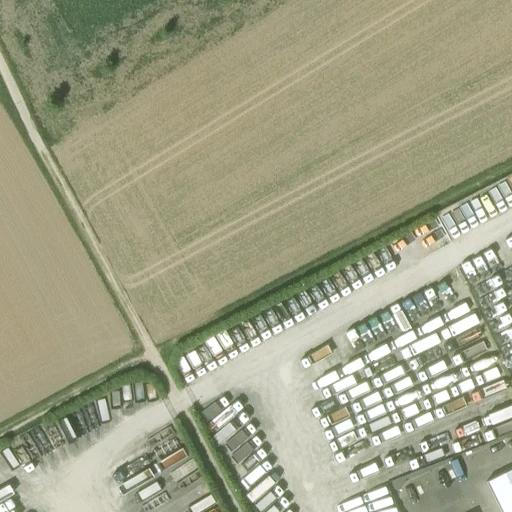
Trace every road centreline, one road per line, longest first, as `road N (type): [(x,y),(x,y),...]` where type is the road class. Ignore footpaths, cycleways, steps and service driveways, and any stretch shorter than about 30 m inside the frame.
road 1 (track): [(511,169),(0,424)]
road 2 (track): [(244,511),(161,347),(0,75)]
